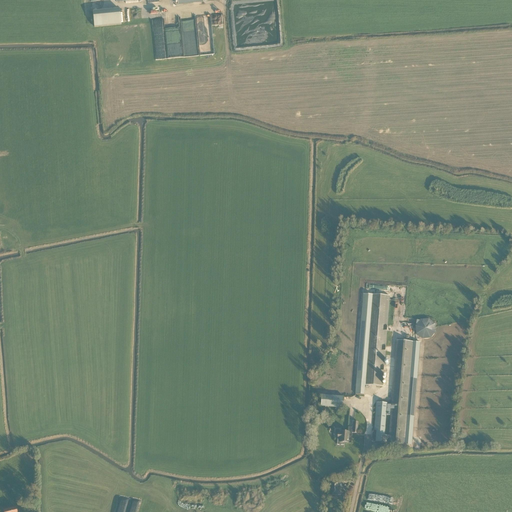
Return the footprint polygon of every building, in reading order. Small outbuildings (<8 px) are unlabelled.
[(93,12),(94,28),(121,25),(120,10),(93,12)] [(382,387),(390,297),(364,295),(356,395),(364,396),(365,386),(382,387)] [(434,335),(435,332),(435,330),(435,327),(434,325),(432,323),(430,321),(427,320),(424,320),(422,321),(419,323),(418,325),(417,327),(416,330),(417,332),(418,335),(419,337),(422,338),(424,339),(427,339),(430,338),(432,337),(434,335)] [(374,443),(381,443),(412,446),(420,343),(397,341),(391,405),(387,405),(387,404),(377,403),(374,431),(373,431),(373,433),(372,433),(372,441),(372,440),(374,440),(374,443)] [(344,408),(345,398),(322,396),(321,407),(344,408)] [(338,435),(337,445),(344,446),(344,444),(345,443),(348,443),(349,443),(349,436),(352,437),(352,434),(357,434),(358,423),(353,422),(353,428),(348,428),(348,433),(341,432),(341,435),(338,435)] [(341,490),(342,490),(342,482),(335,482),(335,483),(332,483),(332,496),(341,496),(341,490)]
